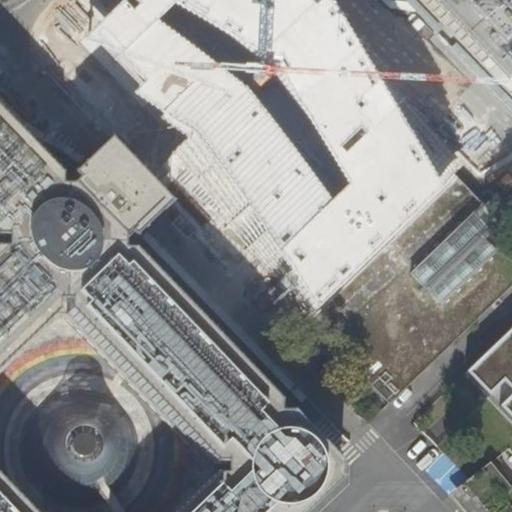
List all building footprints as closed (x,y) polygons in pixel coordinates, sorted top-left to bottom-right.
[(226,233),(308,326),(455,183),(441,171),(338,1),(335,0),(124,0),(81,42),(158,116),(160,166),(226,233)] [(511,0),(418,0),(511,95),(511,0)] [(435,123),(427,115),(422,119),(431,128),(435,123)] [(0,241),(3,241),(57,188),(57,177),(0,117),(0,241)] [(71,178),(76,183),(69,190),(120,243),(128,235),(136,243),(139,240),(170,211),(107,145),(75,174),(71,178)] [(455,183),(308,326),(317,335),(387,405),(511,285),(511,241),(466,193),(455,183)] [(3,241),(3,252),(55,306),(65,306),(120,254),(120,243),(69,190),(57,188),(3,241)] [(0,369),(54,317),(55,306),(3,252),(0,251),(0,369)] [(210,468),(221,469),(276,417),(277,407),(261,390),(130,254),(120,254),(65,306),(65,317),(210,468)] [(511,329),(464,377),(486,399),(511,424),(511,329)] [(486,399),(464,377),(415,426),(420,431),(436,448),(486,399)] [(88,378),(67,378),(48,384),(30,396),(17,412),(10,432),(8,452),(13,473),(23,491),(31,497),(39,505),(53,511),(101,511),(117,505),(133,490),(143,472),(147,452),(146,431),(138,412),(125,396),(108,384),(88,378)] [(305,511),(338,481),(337,469),(326,458),(288,418),(276,417),(221,469),(221,479),(250,511),(305,511)] [(511,511),(511,488),(489,462),(467,478),(462,483),(489,511),(511,511)] [(250,511),(221,479),(210,479),(175,511),(250,511)] [(489,511),(462,483),(449,496),(463,511),(489,511)] [(0,511),(24,511),(21,508),(0,486),(0,511)]
